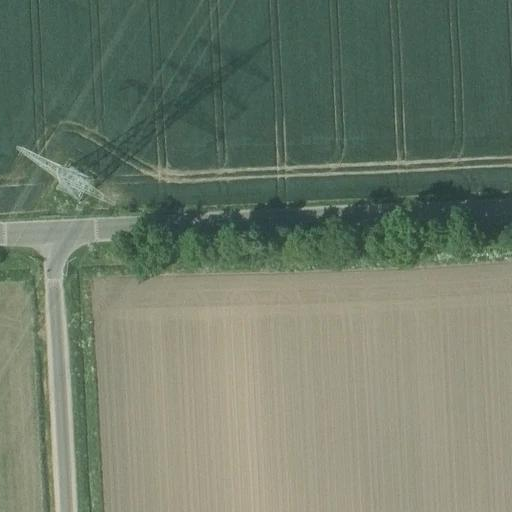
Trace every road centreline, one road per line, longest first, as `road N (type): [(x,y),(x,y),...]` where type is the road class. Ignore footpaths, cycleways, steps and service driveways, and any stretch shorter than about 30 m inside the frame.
road 1 (unclassified): [(511,208),(57,224)]
road 2 (unclassified): [(70,511),(57,224)]
